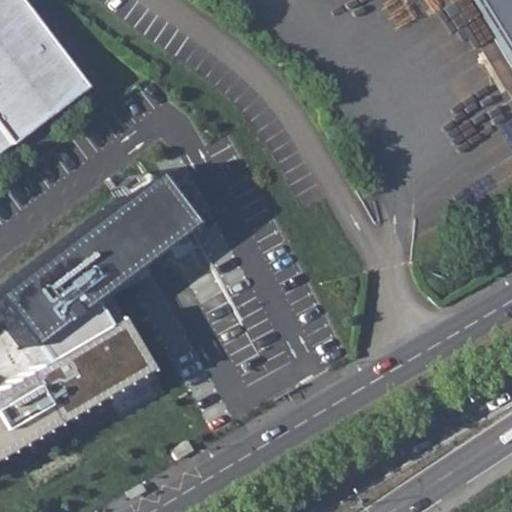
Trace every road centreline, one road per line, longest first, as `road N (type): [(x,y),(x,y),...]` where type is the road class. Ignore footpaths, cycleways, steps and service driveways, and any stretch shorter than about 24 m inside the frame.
road 1 (unknown): [(161,0),(449,340)]
road 2 (unclassified): [(161,511),(511,304)]
road 3 (primary): [(511,383),(290,511)]
road 4 (primary): [(391,511),(511,433)]
